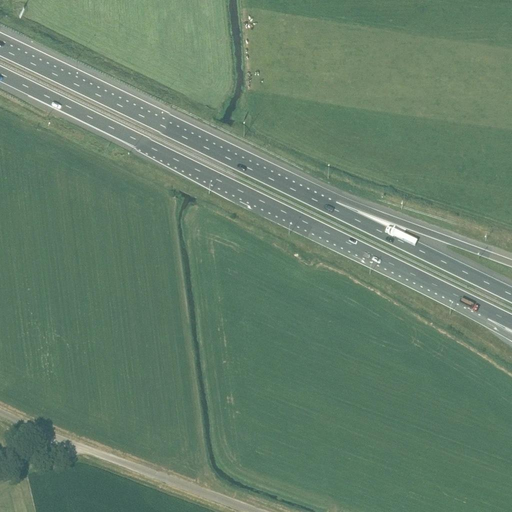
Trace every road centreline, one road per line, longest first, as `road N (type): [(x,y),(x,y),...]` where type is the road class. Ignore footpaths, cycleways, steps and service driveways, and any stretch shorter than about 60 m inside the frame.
road 1 (motorway): [(0,74),(490,312)]
road 2 (motorway): [(334,209),(0,48)]
road 3 (unclassified): [(511,225),(348,124),(231,0)]
road 4 (unclassified): [(259,511),(0,408)]
road 5 (motorway): [(511,294),(334,209)]
road 6 (motorway): [(511,263),(407,224),(334,209)]
